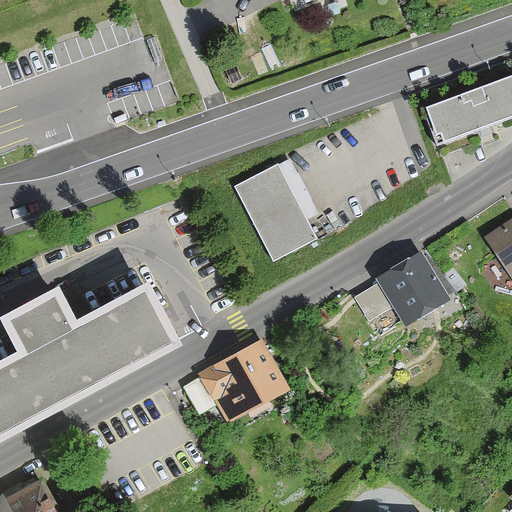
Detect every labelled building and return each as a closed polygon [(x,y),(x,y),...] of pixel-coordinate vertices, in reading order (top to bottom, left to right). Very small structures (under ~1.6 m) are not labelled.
[(511,77),(423,110),(438,154),(477,143),(511,128),(511,77)] [(278,162),(233,184),(273,262),(318,238),(278,162)] [(511,217),(485,235),(511,277),(511,217)] [(418,252),(374,277),(400,322),(444,298),(418,252)] [(0,433),(172,342),(145,292),(72,330),(54,297),(11,320),(28,355),(0,369),(0,433)] [(254,339),(200,374),(229,419),(283,385),(254,339)] [(211,404),(195,378),(181,387),(197,413),(211,404)] [(0,511),(55,511),(36,477),(2,495),(0,491),(0,511)]
